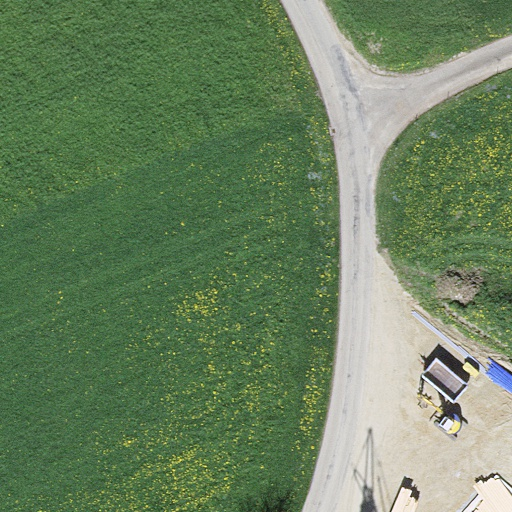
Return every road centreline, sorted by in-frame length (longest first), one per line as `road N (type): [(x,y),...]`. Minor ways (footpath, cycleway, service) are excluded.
road 1 (unclassified): [(304,0),(351,118),(356,189),(354,349),(346,415),(319,511)]
road 2 (track): [(351,118),(511,50)]
